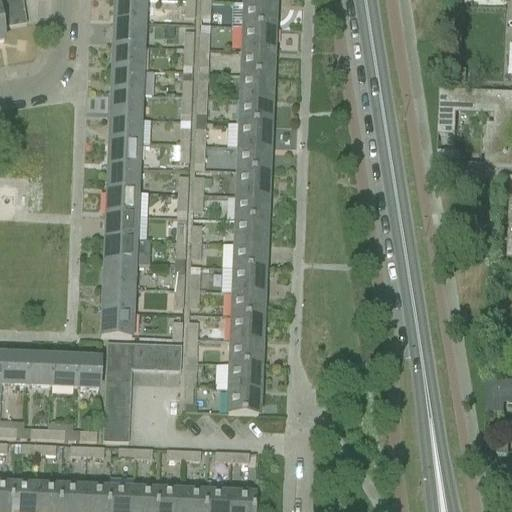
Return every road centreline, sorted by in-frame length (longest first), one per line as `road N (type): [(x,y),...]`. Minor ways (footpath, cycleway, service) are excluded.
road 1 (secondary): [(445,511),(363,0)]
road 2 (unclassified): [(0,94),(55,84),(66,53),(68,0)]
